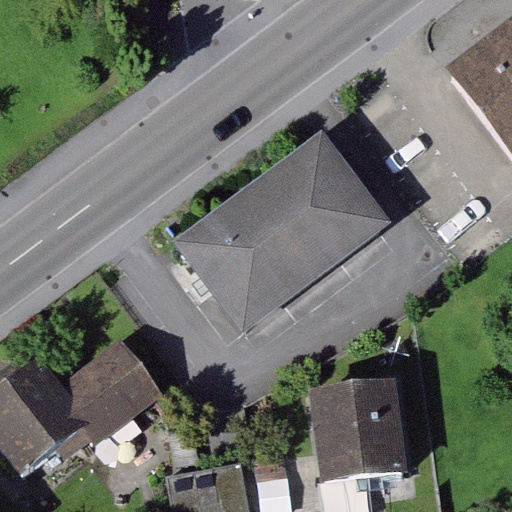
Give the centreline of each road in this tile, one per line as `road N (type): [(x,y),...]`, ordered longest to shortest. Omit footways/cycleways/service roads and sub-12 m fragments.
road 1 (primary): [(0,274),(218,117)]
road 2 (primary): [(218,117),(377,0)]
